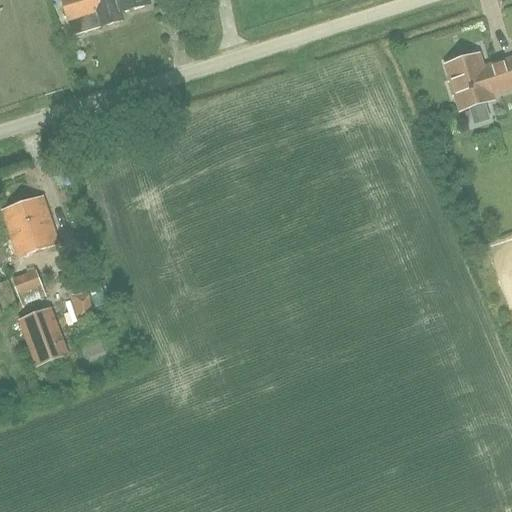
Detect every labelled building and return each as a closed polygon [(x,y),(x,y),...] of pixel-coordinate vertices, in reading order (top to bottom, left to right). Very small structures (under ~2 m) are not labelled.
[(122,14),(151,5),(149,0),(61,0),(73,37),(124,21),(122,14)] [(491,97),(511,90),(511,61),(483,70),(479,58),(473,60),(468,57),(454,62),(452,66),(446,68),(451,84),(448,85),(452,98),(455,97),(460,112),(493,102),(491,97)] [(19,260),(59,246),(43,199),(3,213),(19,260)] [(0,293),(8,313),(46,299),(36,273),(0,286),(0,293)] [(42,368),(71,357),(74,356),(57,309),(25,320),(42,368)]
